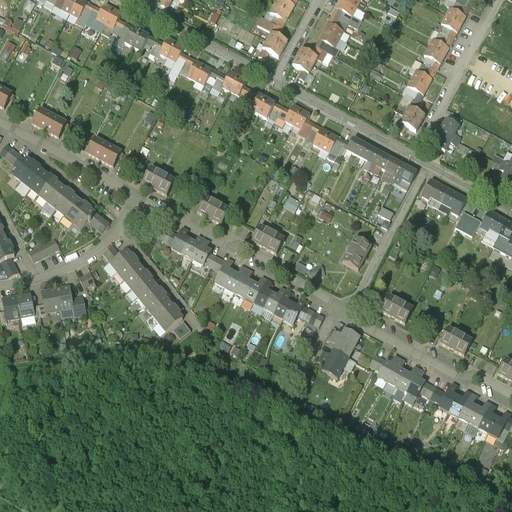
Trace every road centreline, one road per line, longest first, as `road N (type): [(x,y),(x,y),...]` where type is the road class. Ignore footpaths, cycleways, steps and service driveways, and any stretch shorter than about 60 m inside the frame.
road 1 (residential): [(348,310),(137,194)]
road 2 (residential): [(511,397),(348,310)]
road 3 (residential): [(497,0),(412,155)]
road 4 (residential): [(348,310),(428,163)]
road 5 (residential): [(276,80),(412,155)]
road 6 (residential): [(140,6),(276,80)]
road 7 (residential): [(137,194),(0,123)]
road 8 (residential): [(119,227),(212,339)]
